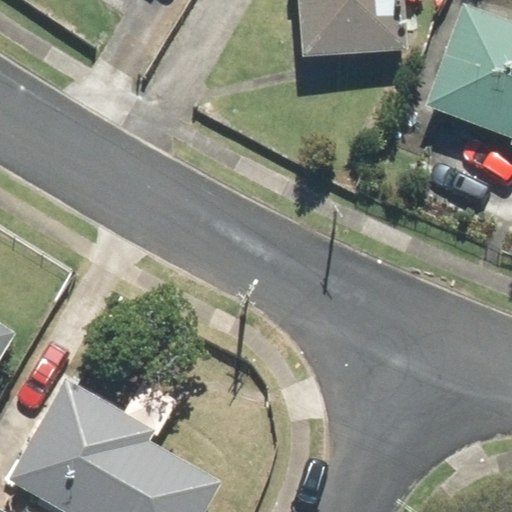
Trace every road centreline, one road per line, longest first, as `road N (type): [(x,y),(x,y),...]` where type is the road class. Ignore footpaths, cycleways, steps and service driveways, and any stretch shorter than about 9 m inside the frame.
road 1 (residential): [(413,342),(0,105)]
road 2 (residential): [(349,511),(413,342)]
